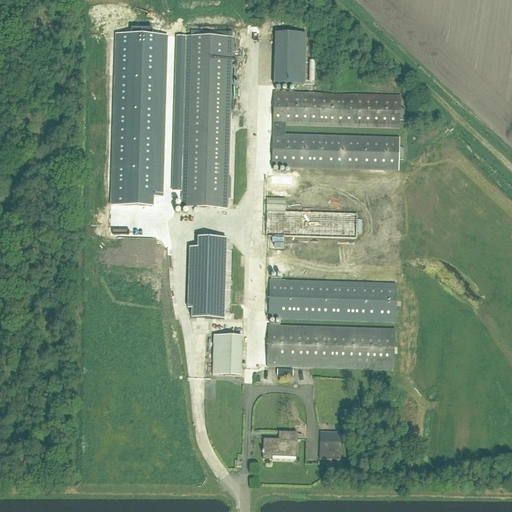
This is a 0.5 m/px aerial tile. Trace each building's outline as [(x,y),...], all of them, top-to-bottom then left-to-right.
[(167,37),(157,37),(152,37),(152,32),(131,32),(130,36),(116,36),(111,207),(152,208),(153,198),(162,198),(167,37)] [(300,87),(301,33),(275,32),(274,86),(300,87)] [(231,39),(186,38),(182,198),(181,209),(226,210),(231,39)] [(398,131),(399,97),(272,96),(271,170),(396,173),(397,141),(283,138),(283,128),(398,131)] [(397,198),(266,195),(265,254),(395,257),(397,198)] [(197,249),(189,249),(187,310),(192,310),(191,319),(223,320),(225,250),(197,249)] [(395,326),(396,284),(270,280),(269,322),(395,326)] [(393,372),(394,330),(268,326),(267,368),(393,372)] [(240,379),(240,341),(212,341),(212,379),(240,379)] [(297,443),(297,435),(280,434),(280,441),(263,441),(262,461),(271,461),(271,458),(296,459),(295,462),(296,462),(297,443)] [(340,461),(340,445),(320,445),(319,461),(340,461)] [(254,474),(262,473),(261,464),(253,465),(254,474)] [(262,479),(253,479),(254,487),(263,486),(262,479)]
